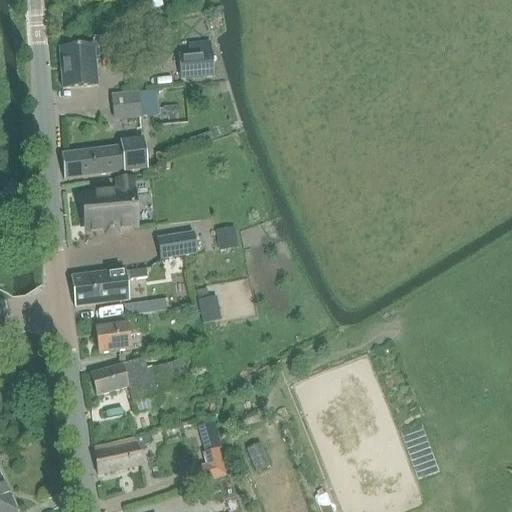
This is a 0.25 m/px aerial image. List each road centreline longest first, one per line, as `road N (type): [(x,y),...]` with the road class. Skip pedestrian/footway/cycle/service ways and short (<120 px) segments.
road 1 (tertiary): [(58,306),(33,0)]
road 2 (tertiary): [(91,511),(58,306)]
